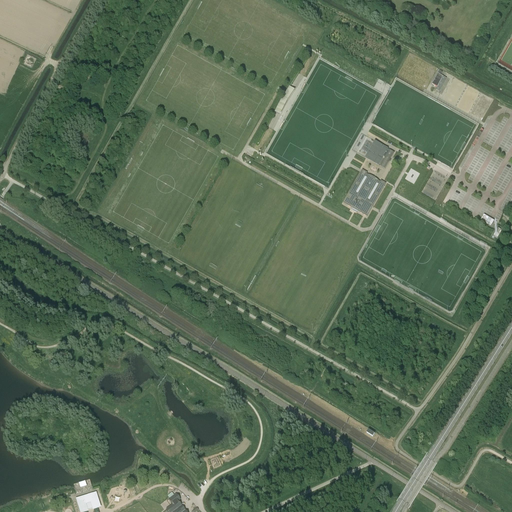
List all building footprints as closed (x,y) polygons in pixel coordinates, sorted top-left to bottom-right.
[(437,74),(432,84),(437,87),(443,77),(437,74)] [(289,87),(281,98),(274,112),(281,115),(288,102),(295,91),(289,87)] [(379,145),(375,142),(366,158),(370,161),(378,166),(379,165),(381,166),(380,167),(385,169),(394,153),(389,150),(389,151),(387,150),(388,149),(379,144),(379,145)] [(368,217),(386,184),(384,183),(381,181),(380,182),(378,181),(374,178),(368,175),(367,174),(367,173),(362,170),(344,204),(368,217)] [(493,220),(484,215),(481,220),(490,226),(493,220)] [(75,499),(79,511),(86,511),(92,510),(100,508),(96,493),(75,499)] [(185,511),(178,501),(180,500),(176,494),(174,496),(168,500),(172,505),(166,510),(167,511),(164,511),(185,511)]
